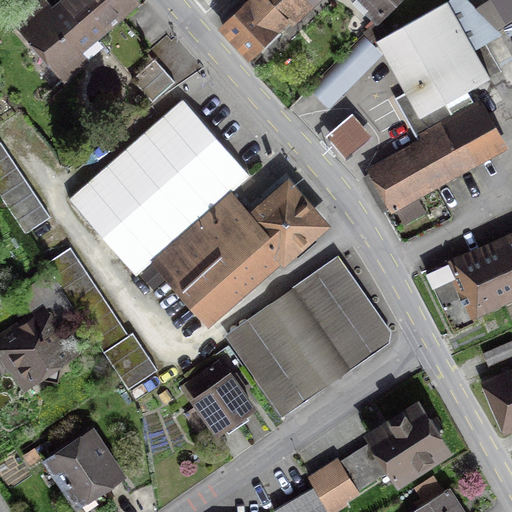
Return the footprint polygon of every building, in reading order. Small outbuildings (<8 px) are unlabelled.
[(43,0),(42,0),(15,23),(68,85),(92,64),(84,55),(141,6),(135,0),(64,0),(52,10),(43,0)] [(247,0),(219,30),(254,63),(291,24),(297,30),(325,0),(247,0)] [(351,0),(380,29),(408,0),(351,0)] [(462,0),(458,0),(378,44),(421,124),(493,84),(475,54),(503,39),(462,0)] [(152,266),(234,194),(251,179),(183,102),(69,202),(137,279),(152,266)] [(423,144),(370,175),(395,218),(508,153),(480,106),(420,140),(423,144)] [(370,137),(346,110),(321,132),(345,159),(370,137)] [(1,143),(0,143),(0,195),(26,234),(50,218),(1,143)] [(234,194),(152,266),(210,331),(331,226),(291,180),(252,214),(234,194)] [(511,239),(451,266),(476,322),(511,305),(511,239)] [(71,251),(48,265),(129,395),(160,377),(134,336),(127,341),(71,251)] [(392,335),(338,261),(225,341),(284,424),(391,346),(392,335)] [(43,309),(0,337),(0,360),(23,396),(77,361),(43,309)] [(511,341),(482,352),(487,366),(511,356),(511,341)] [(511,372),(483,385),(506,436),(511,433),(511,372)] [(234,376),(193,403),(218,441),(259,414),(234,376)] [(359,489),(388,471),(396,484),(452,451),(420,396),(363,430),(369,442),(340,459),(337,455),(307,473),(329,511),(333,511),(349,503),(347,500),(361,492),(359,489)] [(96,431),(44,466),(75,511),(127,477),(96,431)] [(467,511),(450,485),(444,490),(433,474),(414,486),(421,497),(414,501),(417,507),(408,511),(467,511)] [(325,511),(312,487),(273,508),(274,511),(325,511)]
